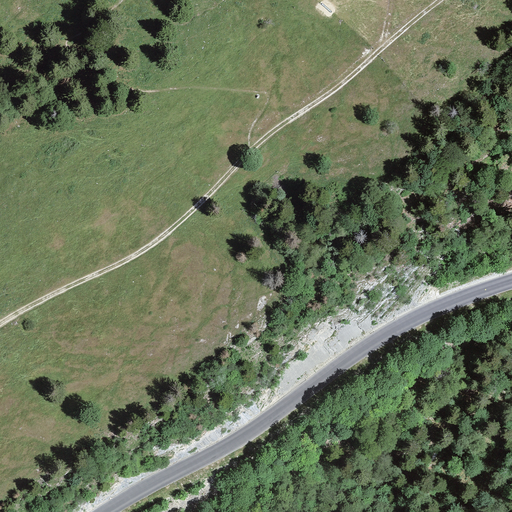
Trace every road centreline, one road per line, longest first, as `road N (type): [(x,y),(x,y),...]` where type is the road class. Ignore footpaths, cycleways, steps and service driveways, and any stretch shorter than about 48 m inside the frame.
road 1 (track): [(0,328),(160,242),(253,148),(442,0)]
road 2 (tertiary): [(105,511),(242,437),(408,321),(511,281)]
